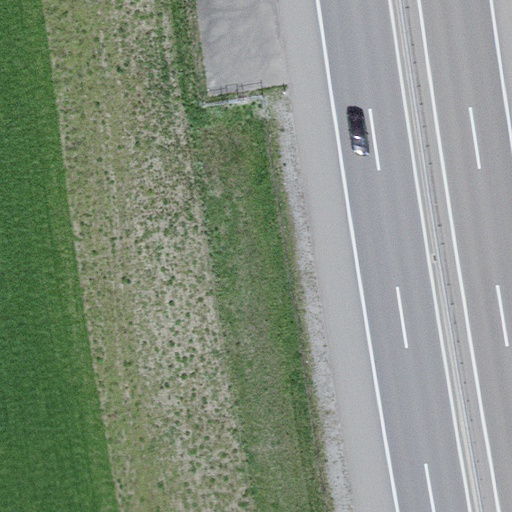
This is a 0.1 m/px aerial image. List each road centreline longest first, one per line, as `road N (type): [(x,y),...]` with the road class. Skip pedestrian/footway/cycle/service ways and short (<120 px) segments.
road 1 (motorway): [(353,0),(433,511)]
road 2 (motorway): [(511,372),(454,0)]
